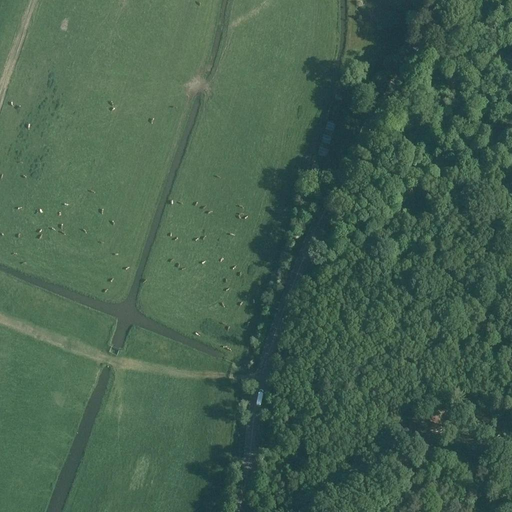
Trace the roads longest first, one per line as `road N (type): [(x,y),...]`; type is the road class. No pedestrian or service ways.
road 1 (secondary): [(238,511),(260,382),(313,233),(448,0)]
road 2 (track): [(0,318),(123,363),(260,382)]
